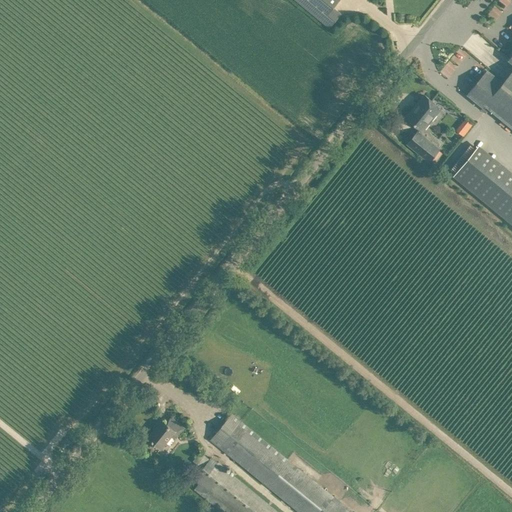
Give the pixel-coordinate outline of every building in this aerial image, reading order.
[(298,0),(331,27),(342,13),(334,6),(339,0),(298,0)] [(511,0),(497,0),(496,2),(504,9),(511,0)] [(440,70),(448,78),(470,53),(461,46),(440,70)] [(511,54),(509,58),(511,60),(511,70),(504,81),(489,68),(468,93),(485,106),(486,104),(511,125),(511,54)] [(422,130),(441,107),(425,95),(407,117),(422,130)] [(440,148),(418,131),(408,143),(430,161),(440,148)] [(321,511),(334,496),(231,413),(211,438),(301,511),(321,511)] [(179,434),(185,427),(172,416),(166,423),(163,420),(157,427),(158,427),(149,438),(161,448),(175,431),(179,434)] [(197,464),(191,472),(196,477),(195,478),(200,482),(195,488),(225,511),(278,511),(211,456),(210,458),(201,451),(193,461),(197,464)]
